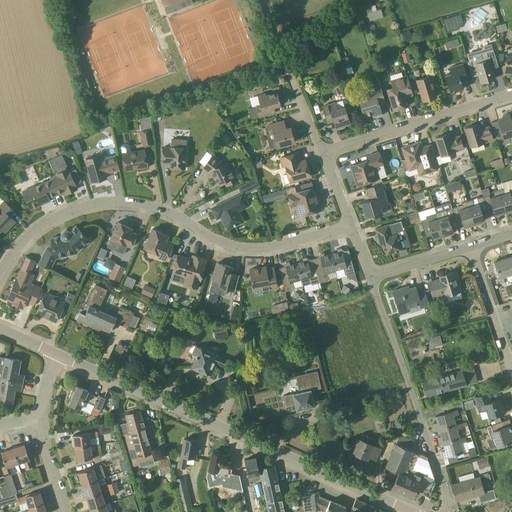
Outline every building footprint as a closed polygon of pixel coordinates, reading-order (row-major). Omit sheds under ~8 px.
[(191,0),(161,0),(166,14),(193,4),(191,0)] [(462,21),(460,15),(445,20),(448,31),(456,29),(455,23),(462,21)] [(495,25),(497,34),(511,29),(511,25),(511,21),(495,25)] [(491,66),(496,65),(497,64),(491,44),(482,46),(481,49),(466,54),(469,62),(467,62),(472,77),(479,75),(481,83),(495,79),(491,66)] [(408,52),(401,54),(404,63),(411,61),(408,52)] [(309,62),(300,65),(301,70),(311,68),(309,62)] [(462,64),(449,68),(451,74),(445,76),(450,92),(463,88),(461,82),(468,80),(462,64)] [(436,97),(430,76),(417,80),(423,101),(436,97)] [(406,77),(390,81),(393,88),(387,90),(393,110),(408,106),(405,97),(412,95),(406,77)] [(366,96),(367,98),(360,101),(364,116),(372,114),(373,117),(382,114),(379,105),(386,103),(380,86),(369,90),(370,95),(366,96)] [(277,92),(266,96),(265,94),(258,96),(260,105),(248,108),(251,119),(259,117),(273,113),(271,108),(281,105),(277,92)] [(334,103),(328,105),(323,106),(325,114),(326,118),(326,119),(333,117),(336,128),(345,126),(344,125),(349,123),(346,112),(344,107),(336,109),(334,103)] [(493,131),(494,133),(496,138),(497,142),(498,146),(508,143),(510,142),(510,140),(508,136),(509,136),(511,135),(511,123),(509,114),(508,115),(507,115),(503,116),(503,119),(498,120),(501,131),(496,132),(494,133),(494,130),(493,131)] [(290,127),(286,129),(283,121),(267,125),(270,134),(273,133),(277,147),(294,142),(290,127)] [(493,140),(489,127),(480,130),(479,124),(471,126),(468,127),(465,128),(470,146),(493,140)] [(149,130),(141,132),(144,146),(152,144),(149,130)] [(459,136),(451,139),(449,133),(435,138),(441,155),(436,157),(439,164),(450,160),(448,153),(463,148),(459,136)] [(186,157),(187,140),(171,138),(171,148),(164,147),(162,163),(173,164),(173,168),(185,169),(186,157)] [(144,150),(133,153),(131,153),(129,142),(126,141),(122,142),(120,144),(122,154),(122,155),(125,171),(148,166),(144,150)] [(82,152),(79,142),(73,144),(76,155),(82,152)] [(430,145),(422,148),(420,142),(402,148),(409,170),(417,167),(420,175),(438,169),(430,145)] [(70,158),(74,152),(67,146),(63,152),(70,158)] [(383,164),(380,155),(379,152),(367,156),(368,160),(350,166),(357,186),(381,178),(377,166),(383,164)] [(310,177),(305,160),(301,161),(299,153),(279,158),(282,168),(285,167),(289,182),(310,177)] [(76,169),(69,172),(68,169),(66,170),(65,167),(67,166),(62,155),(49,161),(54,172),(56,171),(57,174),(50,177),(52,180),(50,181),(56,194),(64,191),(65,194),(77,189),(76,185),(75,184),(81,182),(76,169)] [(119,170),(117,163),(115,156),(101,160),(100,155),(85,159),(92,182),(107,178),(105,172),(110,171),(111,172),(119,170)] [(227,162),(226,163),(222,165),(220,162),(212,155),(210,158),(203,168),(209,172),(209,173),(211,172),(218,185),(225,181),(227,186),(235,181),(238,180),(233,170),(232,171),(227,162)] [(502,158),(490,162),(492,169),(504,165),(502,158)] [(404,167),(400,168),(398,174),(399,177),(406,175),(404,167)] [(473,169),(464,172),(466,178),(475,175),(473,169)] [(255,180),(243,185),(247,193),(258,188),(255,180)] [(56,194),(50,181),(36,188),(34,187),(24,191),(24,194),(30,208),(49,200),(49,197),(56,194)] [(384,195),(383,190),(386,189),(384,182),(366,188),(370,200),(362,202),(367,218),(382,213),(380,206),(387,204),(384,195)] [(415,191),(418,191),(421,189),(421,186),(418,183),(415,183),(413,185),(413,189),(415,191)] [(446,185),(448,193),(455,191),(452,183),(446,185)] [(294,217),(321,210),(315,187),(302,190),(300,185),(262,196),(263,203),(282,198),(282,197),(288,196),(294,217)] [(503,188),(498,189),(505,212),(511,209),(511,187),(509,188),(504,190),(503,188)] [(483,197),(487,209),(492,208),(495,215),(505,212),(498,189),(493,191),(495,197),(490,198),(489,195),(483,197)] [(241,202),(246,200),(242,194),(212,208),(217,218),(221,216),(227,229),(243,222),(238,211),(244,208),(241,202)] [(467,201),(474,224),(484,221),(481,211),(487,209),(483,197),(477,198),(478,203),(474,204),(472,199),(467,201)] [(15,220),(10,216),(14,211),(5,201),(0,206),(0,229),(5,224),(8,227),(15,220)] [(452,208),(456,221),(461,220),(464,227),(474,224),(467,201),(462,203),(463,205),(460,206),(452,208)] [(404,204),(407,213),(416,210),(413,202),(404,204)] [(436,213),(443,236),(453,232),(452,228),(458,227),(456,221),(452,208),(450,202),(434,207),(436,213)] [(408,216),(411,224),(420,221),(417,213),(408,216)] [(436,213),(431,214),(426,216),(426,218),(421,220),(426,237),(431,235),(433,239),(443,236),(436,213)] [(137,234),(131,231),(131,230),(127,228),(128,226),(118,222),(111,238),(131,247),(137,234)] [(391,236),(388,225),(375,229),(380,244),(383,243),(386,254),(401,249),(397,234),(391,236)] [(74,250),(87,238),(76,226),(70,231),(69,231),(68,231),(67,230),(67,232),(63,234),(62,233),(61,234),(61,235),(61,236),(51,238),(53,246),(47,247),(39,263),(50,268),(56,257),(63,256),(62,253),(67,252),(66,251),(71,251),(74,250)] [(173,243),(161,238),(163,233),(153,229),(145,248),(159,254),(158,256),(166,260),(173,243)] [(103,259),(107,250),(100,247),(96,256),(103,259)] [(349,250),(342,251),(342,249),(340,248),(337,249),(338,253),(331,254),(335,271),(344,269),(346,275),(347,276),(355,274),(349,250)] [(331,254),(325,256),(324,252),(320,253),(319,255),(320,257),(314,259),(320,282),(327,281),(328,279),(328,278),(327,273),(335,271),(331,254)] [(202,275),(205,263),(206,259),(192,255),(191,259),(178,255),(173,273),(186,277),(184,285),(197,288),(199,281),(200,281),(202,275)] [(26,257),(22,266),(30,269),(34,260),(26,257)] [(103,265),(112,269),(115,261),(107,257),(103,265)] [(314,259),(313,259),(308,260),(307,258),(306,257),(302,258),(303,262),(296,263),(302,286),(310,284),(313,284),(320,282),(314,259)] [(511,268),(508,257),(500,260),(494,262),(501,282),(508,280),(506,276),(511,273),(511,268)] [(296,263),(290,265),(289,261),(285,262),(285,264),(285,266),(279,268),(285,292),(293,290),(294,288),(302,286),(296,263)] [(115,263),(108,278),(119,283),(125,268),(115,263)] [(238,275),(231,273),(232,267),(217,263),(212,279),(209,291),(224,296),(226,288),(234,290),(238,275)] [(273,267),(269,268),(265,269),(265,270),(261,270),(261,267),(250,270),(254,288),(261,286),(262,291),(278,287),(273,267)] [(34,305),(41,288),(33,284),(33,285),(25,282),(29,272),(21,268),(17,279),(16,278),(8,296),(14,299),(12,304),(22,309),(23,307),(24,307),(27,302),(34,305)] [(461,290),(455,271),(440,276),(441,279),(428,283),(433,296),(445,292),(446,295),(460,291),(461,290)] [(85,275),(78,272),(73,280),(80,284),(85,275)] [(133,287),(135,278),(127,275),(124,284),(133,287)] [(98,309),(99,309),(107,289),(96,284),(83,313),(80,312),(77,320),(96,328),(97,326),(110,331),(114,322),(127,328),(132,317),(119,311),(116,317),(98,309)] [(155,289),(144,285),(141,293),(152,298),(155,289)] [(341,291),(346,294),(350,289),(344,286),(341,291)] [(425,291),(418,293),(415,287),(403,291),(402,288),(393,291),(400,315),(409,312),(408,307),(420,303),(421,307),(429,305),(428,303),(425,291)] [(160,291),(157,300),(166,303),(169,294),(160,291)] [(45,295),(36,313),(56,321),(62,309),(68,311),(74,297),(67,295),(64,303),(55,299),(55,296),(50,294),(48,296),(45,295)] [(287,302),(278,304),(280,312),(289,309),(287,302)] [(230,310),(228,318),(234,320),(236,312),(230,310)] [(445,314),(433,318),(436,330),(449,326),(445,314)] [(227,337),(226,329),(214,331),(215,340),(227,337)] [(440,335),(427,339),(430,348),(443,345),(440,335)] [(196,345),(196,347),(193,354),(197,356),(192,367),(206,373),(208,373),(209,370),(212,372),(216,363),(223,367),(227,359),(196,345)] [(2,378),(22,383),(24,376),(18,374),(20,360),(6,357),(4,369),(2,378)] [(421,381),(425,396),(437,393),(466,385),(462,370),(433,378),(421,381)] [(310,390),(321,388),(317,371),(296,376),(299,392),(284,396),(286,406),(295,404),(296,410),(314,406),(310,390)] [(15,389),(21,390),(22,383),(2,378),(0,385),(0,400),(12,403),(15,389)] [(100,410),(105,398),(98,395),(97,397),(87,393),(88,391),(77,386),(74,392),(72,390),(69,397),(72,398),(69,404),(80,409),(91,413),(93,407),(100,410)] [(502,404),(500,404),(498,399),(490,402),(487,394),(474,397),(474,398),(476,403),(479,412),(486,410),(489,418),(495,415),(505,412),(502,404)] [(464,401),(466,409),(475,406),(473,398),(464,401)] [(143,421),(140,410),(125,414),(130,433),(125,434),(134,466),(141,464),(143,469),(152,466),(151,461),(154,460),(143,421)] [(453,416),(458,414),(456,410),(435,416),(437,423),(433,424),(436,431),(439,430),(455,426),(455,425),(453,416)] [(504,428),(502,422),(487,427),(491,438),(486,439),(490,449),(511,441),(511,434),(511,431),(509,431),(507,426),(504,428)] [(455,425),(455,426),(439,430),(441,436),(437,437),(440,445),(443,444),(459,439),(459,438),(456,429),(461,428),(460,423),(455,425)] [(115,424),(102,426),(104,435),(116,434),(115,424)] [(75,447),(91,445),(89,437),(97,436),(97,431),(85,433),(73,435),(75,447)] [(369,437),(367,443),(360,440),(354,453),(366,459),(367,456),(375,459),(380,449),(373,446),(376,439),(369,437)] [(463,453),(461,443),(465,442),(465,438),(464,437),(459,438),(459,439),(443,444),(445,450),(441,451),(444,458),(455,455),(463,453)] [(180,455),(178,468),(185,469),(187,456),(195,458),(197,448),(196,448),(197,441),(184,439),(182,451),(181,455),(180,455)] [(13,448),(18,463),(24,461),(26,469),(32,467),(24,444),(13,448)] [(100,444),(91,445),(75,447),(77,460),(89,458),(102,456),(100,444)] [(388,468),(398,473),(398,472),(404,474),(413,451),(408,449),(396,444),(386,467),(387,468),(388,468)] [(121,446),(109,450),(111,457),(124,453),(121,446)] [(13,448),(1,452),(9,477),(5,479),(7,485),(10,495),(16,493),(17,493),(11,474),(20,471),(18,463),(13,448)] [(470,457),(476,455),(475,449),(468,451),(470,457)] [(227,473),(227,471),(230,459),(227,458),(227,456),(221,454),(221,453),(212,451),(210,463),(207,478),(219,480),(228,482),(226,490),(232,491),(236,475),(227,473)] [(427,457),(418,453),(413,451),(404,474),(398,472),(398,473),(396,478),(391,488),(399,491),(399,494),(403,495),(405,494),(412,497),(415,491),(421,489),(429,492),(429,493),(430,494),(431,495),(432,494),(432,492),(431,491),(435,482),(427,457)] [(124,453),(111,457),(113,464),(126,460),(124,453)] [(261,479),(256,457),(245,460),(248,476),(250,483),(257,482),(256,480),(261,479)] [(487,457),(478,460),(480,468),(489,465),(487,457)] [(168,459),(162,461),(163,463),(159,464),(160,471),(164,470),(165,473),(171,472),(168,459)] [(95,474),(103,471),(101,465),(90,468),(78,472),(83,485),(97,480),(95,474)] [(284,511),(280,495),(274,465),(259,468),(262,480),(269,511),(284,511)] [(451,485),(455,500),(478,494),(480,503),(496,498),(490,477),(489,474),(488,475),(488,473),(482,475),(482,476),(471,479),(463,482),(451,485)] [(190,503),(184,479),(176,480),(181,504),(190,503)] [(86,497),(101,492),(97,480),(83,485),(86,497)] [(0,498),(8,496),(10,495),(7,485),(0,487),(0,490),(1,494),(0,494),(0,498)] [(250,485),(243,486),(245,496),(252,495),(250,485)] [(119,492),(118,487),(109,490),(111,495),(119,492)] [(40,491),(17,498),(20,505),(19,505),(21,510),(29,508),(43,503),(40,491)] [(91,509),(105,504),(101,492),(86,497),(91,509)] [(346,507),(337,503),(330,500),(329,502),(320,498),(319,492),(309,494),(309,496),(301,497),(303,511),(350,511),(345,510),(346,507)] [(0,505),(10,503),(8,496),(0,498),(0,505)] [(384,511),(356,499),(351,510),(356,511),(384,511)] [(46,511),(43,503),(29,508),(30,511),(46,511)]
